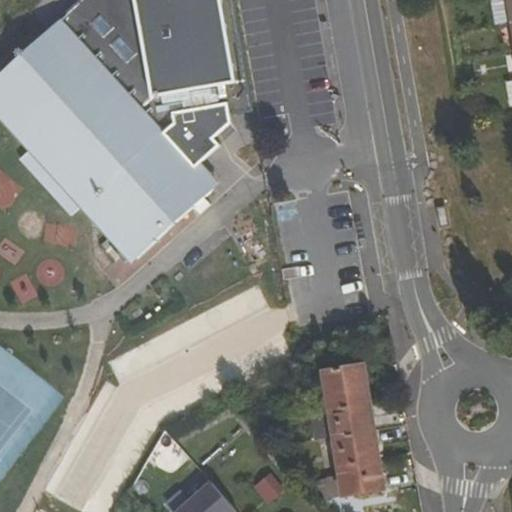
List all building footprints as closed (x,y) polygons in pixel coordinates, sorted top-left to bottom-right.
[(511,0),(491,0),(496,27),(511,24),(511,23),(511,0)] [(0,76),(0,102),(36,143),(20,158),(72,216),(89,201),(140,257),(213,190),(60,21),(0,76)] [(511,109),(511,81),(502,83),(507,110),(511,109)] [(356,221),(360,241),(367,240),(364,220),(356,221)] [(251,245),(256,254),(261,251),(256,242),(251,245)] [(323,371),(329,407),(311,409),(316,440),(334,437),(341,482),(320,485),(327,499),(387,490),(367,364),(323,371)] [(154,411),(192,396),(184,376),(146,391),(154,411)] [(129,494),(141,508),(191,458),(167,430),(129,494)] [(210,481),(172,511),(234,511),(235,511),(210,481)]
